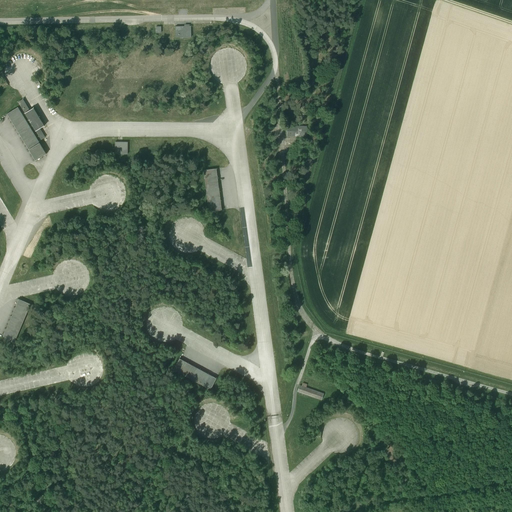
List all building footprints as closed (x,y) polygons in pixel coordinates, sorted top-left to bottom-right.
[(193,37),(193,26),(177,26),(177,38),(193,37)] [(18,102),(25,113),(29,110),(23,99),(18,102)] [(39,143),(18,107),(7,114),(28,149),(39,143)] [(29,110),(25,113),(35,131),(40,128),(44,126),(33,108),(29,110)] [(287,126),(287,136),(307,137),(307,126),(287,126)] [(40,128),(35,131),(40,140),(45,137),(40,128)] [(127,142),(115,142),(115,154),(127,154),(127,142)] [(46,154),(39,143),(28,149),(35,160),(46,154)] [(221,210),(216,169),(203,170),(209,212),(221,210)] [(19,299),(2,338),(14,343),(30,304),(19,299)] [(216,378),(179,359),(173,370),(210,390),(216,378)] [(302,383),(301,386),(299,385),(297,392),(321,400),(323,394),(306,387),(307,384),(302,383)]
